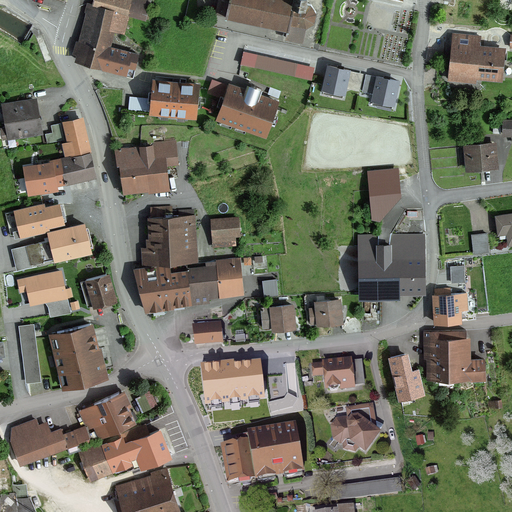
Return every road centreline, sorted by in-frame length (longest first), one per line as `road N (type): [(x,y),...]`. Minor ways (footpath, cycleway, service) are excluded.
road 1 (residential): [(66,28),(64,54),(96,126),(122,272),(136,319),(159,355)]
road 2 (residential): [(168,367),(195,355),(365,339),(410,323)]
road 3 (residential): [(428,199),(418,78),(424,0)]
road 4 (residential): [(159,355),(103,387),(0,411)]
road 5 (residential): [(168,367),(223,511)]
road 6 (residential): [(410,323),(432,273),(428,199)]
